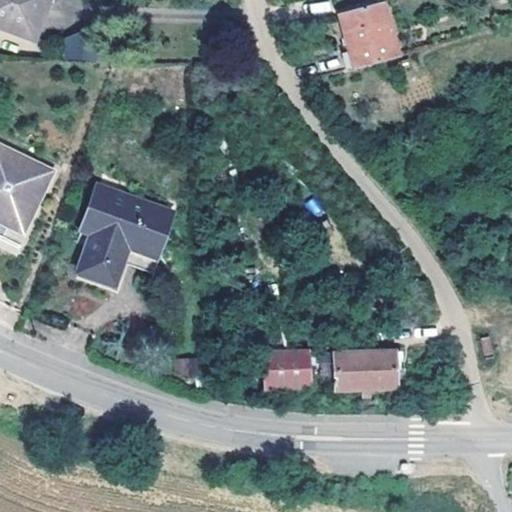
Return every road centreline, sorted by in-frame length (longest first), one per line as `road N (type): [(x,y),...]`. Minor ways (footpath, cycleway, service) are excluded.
road 1 (unclassified): [(249,0),(286,94),(449,310),(473,441)]
road 2 (tertiary): [(0,350),(175,418),(297,438),(473,441)]
